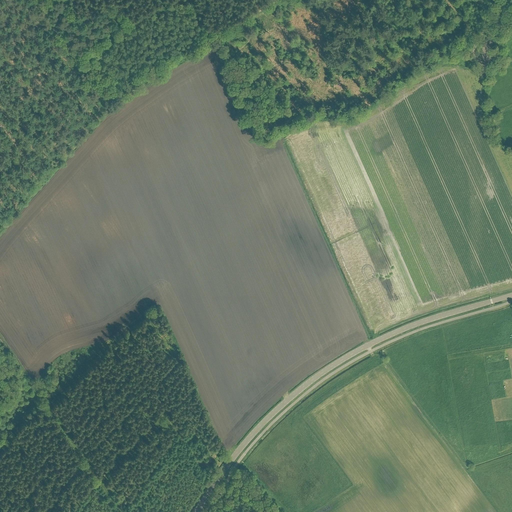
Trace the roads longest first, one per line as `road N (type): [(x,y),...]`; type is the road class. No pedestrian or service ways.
road 1 (tertiary): [(195,511),(252,433),(320,373),(403,328),(511,295)]
road 2 (track): [(96,480),(34,388),(55,359)]
